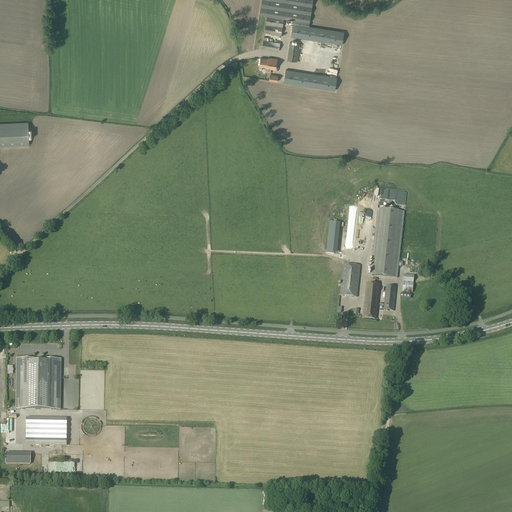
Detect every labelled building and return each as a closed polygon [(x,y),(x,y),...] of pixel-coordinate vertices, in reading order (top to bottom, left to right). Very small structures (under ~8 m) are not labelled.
[(261,0),(259,15),(266,16),(264,33),(281,36),(283,20),(284,19),(293,21),(293,24),(308,26),(312,0),(261,0)] [(293,24),(291,37),(318,41),(342,45),(344,32),(319,28),(308,26),(293,24)] [(263,40),(261,49),(278,52),(280,43),(263,40)] [(297,62),(300,44),(290,42),(287,60),(297,62)] [(275,70),(277,59),(268,57),(267,59),(260,58),(259,66),(266,67),(265,72),(270,73),(271,69),(275,70)] [(286,70),(283,83),(323,89),(335,91),(337,78),(313,74),(286,70)] [(0,123),(0,146),(28,145),(28,123),(0,123)] [(397,279),(404,212),(377,209),(370,275),(397,279)] [(356,298),(360,267),(343,265),(340,296),(356,298)] [(412,294),(413,283),(403,282),(402,293),(412,294)] [(366,284),(363,318),(375,320),(379,286),(375,285),(370,284),(370,285),(366,284)] [(393,312),(396,287),(385,286),(383,311),(393,312)] [(408,323),(413,316),(414,317),(418,311),(413,307),(411,310),(409,309),(407,312),(406,311),(403,315),(405,316),(403,319),(408,323)] [(59,411),(61,361),(18,360),(16,410),(59,411)] [(30,420),(30,445),(66,445),(66,420),(30,420)] [(0,439),(0,445),(12,446),(13,426),(2,426),(2,440),(0,439)] [(42,453),(42,462),(75,462),(75,459),(74,459),(74,455),(71,455),(71,457),(64,457),(64,455),(48,455),(48,453),(42,453)] [(30,455),(5,454),(5,464),(30,465),(30,455)]
